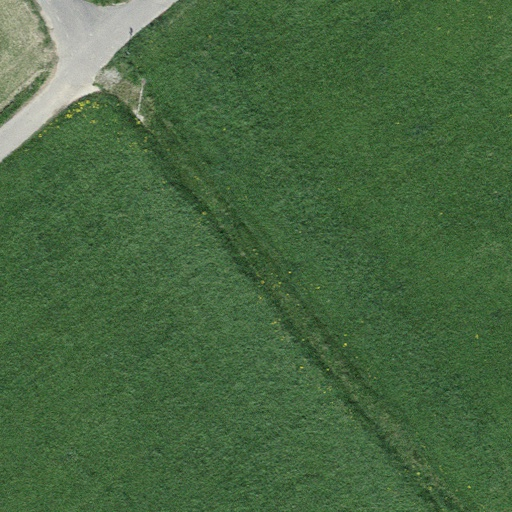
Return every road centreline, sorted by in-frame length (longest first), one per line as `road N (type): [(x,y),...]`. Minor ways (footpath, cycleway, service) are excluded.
road 1 (track): [(473,511),(56,0)]
road 2 (track): [(159,0),(0,133)]
